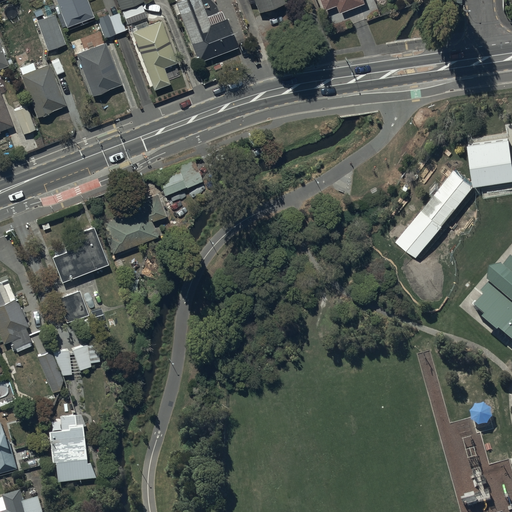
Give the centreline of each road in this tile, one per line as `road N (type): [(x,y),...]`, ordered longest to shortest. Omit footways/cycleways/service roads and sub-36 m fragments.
road 1 (secondary): [(0,192),(256,96),(337,81)]
road 2 (secondary): [(337,81),(487,60)]
